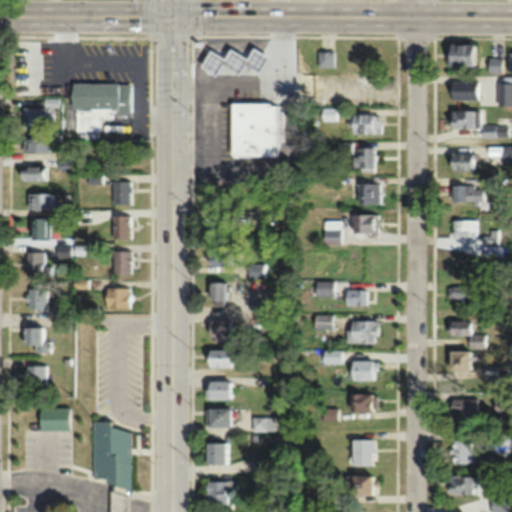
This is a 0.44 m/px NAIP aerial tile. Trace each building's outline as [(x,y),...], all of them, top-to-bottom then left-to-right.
[(473,64),(473,42),(446,42),(446,64),(473,64)] [(259,71),(267,55),(252,47),(247,57),(229,48),(224,58),(209,51),(201,66),(216,73),(221,63),(239,73),(244,63),(259,71)] [(317,66),(333,66),(333,50),(317,50),(317,66)] [(502,74),(487,73),(486,90),(501,91),(502,74)] [(479,98),(479,79),(451,79),(451,98),(479,98)] [(73,108),(131,108),(131,82),(73,82),(73,108)] [(231,154),(276,154),(276,101),(231,101),(231,154)] [(23,106),(23,127),(54,127),(54,106),(23,106)] [(336,119),(336,108),(322,108),(322,119),(336,119)] [(481,125),(481,109),(449,109),(449,125),(481,125)] [(347,113),(347,132),(380,132),(380,113),(347,113)] [(482,137),(496,137),(496,125),(482,125),(482,137)] [(50,138),(24,138),(24,150),(50,150),(50,138)] [(511,144),(502,144),(502,164),(511,164),(511,144)] [(374,171),(374,145),(358,145),(358,171),(374,171)] [(449,170),(473,170),(473,151),(449,151),(449,170)] [(49,180),(49,166),(20,166),(20,180),(49,180)] [(131,203),(131,180),(114,180),(114,203),(131,203)] [(380,182),(358,182),(358,203),(380,203),(380,182)] [(51,192),(28,192),(28,208),(51,208),(51,192)] [(72,214),(72,204),(58,204),(58,214),(72,214)] [(352,213),(352,232),(377,232),(377,213),(352,213)] [(130,237),(130,214),(112,214),(112,237),(130,237)] [(235,235),(235,215),(206,215),(206,236),(235,235)] [(477,235),(477,215),(452,215),(452,235),(477,235)] [(51,238),(51,217),(33,217),(33,238),(51,238)] [(342,244),(342,227),(320,227),(320,244),(342,244)] [(207,247),(207,264),(231,264),(231,247),(207,247)] [(113,273),(130,273),(130,250),(113,250),(113,273)] [(46,252),(26,252),(26,275),(46,275),(46,252)] [(473,253),(449,253),(449,276),(473,276),(473,253)] [(248,264),(248,277),(266,277),(266,264),(248,264)] [(336,298),(336,279),(316,279),(316,298),(336,298)] [(209,301),(226,301),(226,280),(209,280),(209,301)] [(48,311),(48,286),(26,286),(26,311),(48,311)] [(479,301),(479,286),(448,286),(448,301),(479,301)] [(105,308),(130,308),(130,287),(105,287),(105,308)] [(367,304),(367,289),(345,289),(345,304),(367,304)] [(266,312),(266,300),(251,300),(251,312),(266,312)] [(376,319),(347,319),(347,342),(376,342),(376,319)] [(468,347),(485,347),(485,333),(472,333),(472,319),(447,319),(447,334),(468,334),(468,347)] [(209,320),(209,341),(229,341),(229,320),(209,320)] [(45,326),(23,326),(23,343),(34,343),(34,353),(52,353),(52,339),(45,339),(45,326)] [(230,366),(230,349),(207,349),(207,366),(230,366)] [(449,369),(470,369),(470,350),(449,350),(449,369)] [(350,359),(350,379),(375,379),(375,359),(350,359)] [(24,385),(48,385),(48,364),(24,364),(24,385)] [(205,399),(232,399),(231,380),(205,381),(205,399)] [(372,393),(350,393),(350,410),(372,410),(372,393)] [(451,397),(451,417),(480,417),(480,397),(451,397)] [(231,425),(231,407),(205,407),(205,425),(231,425)] [(338,419),(338,408),(322,408),(323,419),(338,419)] [(275,416),(252,416),(252,430),(275,430),(275,416)] [(127,511),(129,429),(109,429),(109,421),(94,421),(92,480),(111,480),(109,511),(95,511),(91,511),(90,511),(127,511)] [(493,433),(493,454),(510,454),(510,433),(493,433)] [(351,465),(374,465),(374,438),(351,438),(351,465)] [(451,462),(473,462),(473,439),(451,439),(451,462)] [(205,463),(227,463),(227,442),(205,442),(205,463)] [(372,493),(372,474),(350,474),(350,493),(372,493)] [(448,492),(473,492),(473,474),(448,474),(448,492)] [(206,480),(206,506),(232,506),(232,480),(206,480)] [(507,496),(492,496),(492,511),(507,511),(507,496)]
